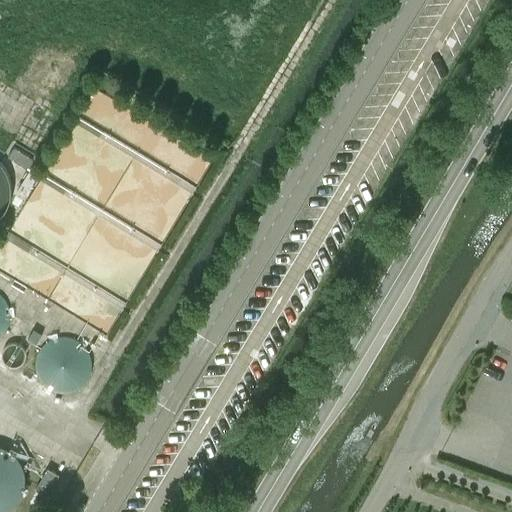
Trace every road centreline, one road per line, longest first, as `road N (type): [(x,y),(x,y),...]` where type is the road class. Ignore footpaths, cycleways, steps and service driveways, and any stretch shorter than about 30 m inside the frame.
road 1 (tertiary): [(257,511),(511,85)]
road 2 (unclassified): [(371,511),(511,258)]
